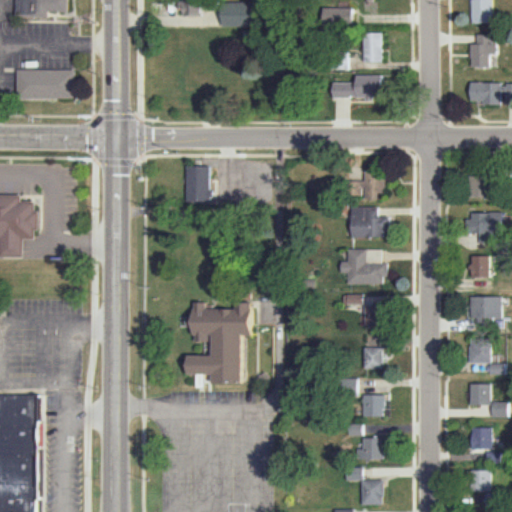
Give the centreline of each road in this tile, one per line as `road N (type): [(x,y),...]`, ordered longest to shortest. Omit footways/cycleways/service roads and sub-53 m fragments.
road 1 (residential): [(427,511),(431,0)]
road 2 (residential): [(0,135),(511,137)]
road 3 (secondary): [(120,0),(120,511)]
